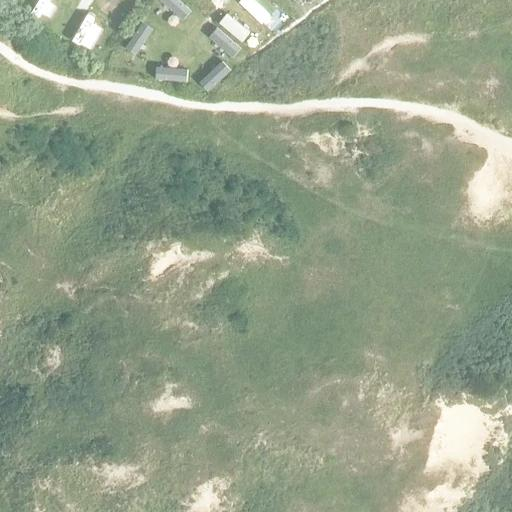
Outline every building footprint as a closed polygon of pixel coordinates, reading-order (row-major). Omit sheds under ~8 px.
[(192,9),(180,0),(159,0),(184,19),(192,9)] [(153,30),(143,22),(124,47),(134,55),(153,30)] [(239,50),(216,28),(207,37),(230,59),(239,50)] [(231,71),(223,61),(198,81),(207,91),(231,71)] [(187,70),(155,67),(154,80),(186,83),(187,70)]
